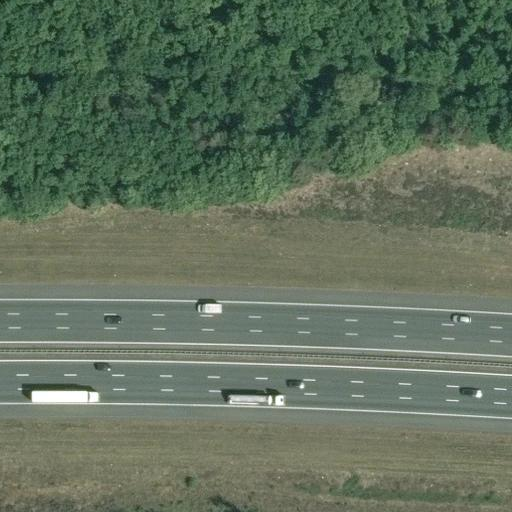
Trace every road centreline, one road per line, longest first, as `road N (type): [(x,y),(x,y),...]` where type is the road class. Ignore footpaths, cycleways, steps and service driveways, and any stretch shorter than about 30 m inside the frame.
road 1 (motorway): [(0,382),(511,398)]
road 2 (motorway): [(511,337),(0,321)]
